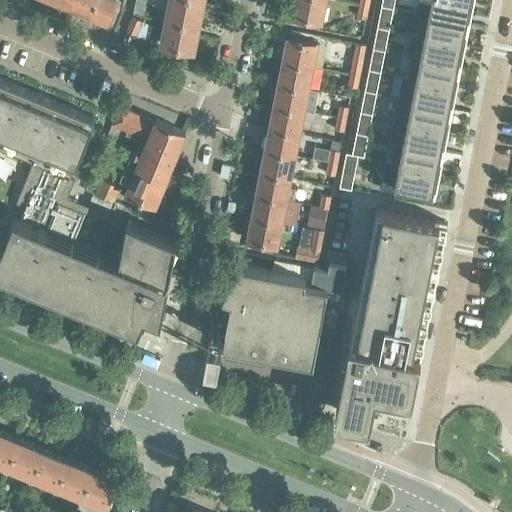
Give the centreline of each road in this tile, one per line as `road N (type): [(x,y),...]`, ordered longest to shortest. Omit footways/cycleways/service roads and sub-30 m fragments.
road 1 (residential): [(423,494),(422,464),(511,21)]
road 2 (residential): [(172,387),(237,98)]
road 3 (secondary): [(423,494),(172,387)]
road 4 (residential): [(0,18),(237,98)]
road 5 (secondary): [(160,435),(347,511)]
road 6 (secondary): [(172,387),(0,317)]
road 7 (secondary): [(0,370),(160,435)]
